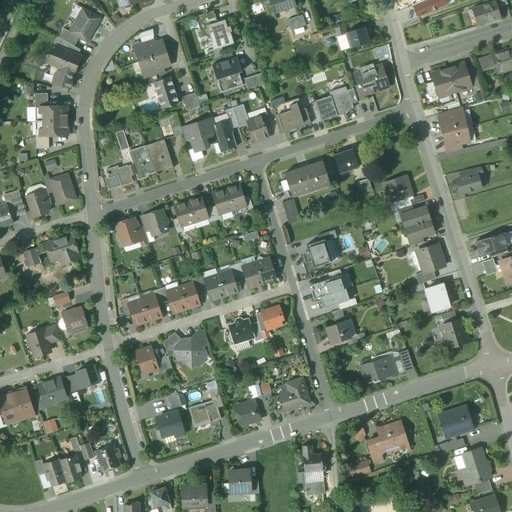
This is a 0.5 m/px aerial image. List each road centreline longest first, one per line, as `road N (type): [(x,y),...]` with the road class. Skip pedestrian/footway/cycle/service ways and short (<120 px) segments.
road 1 (residential): [(412,110),(492,366)]
road 2 (residential): [(92,215),(83,132),(90,76),(117,40),(164,11)]
road 3 (residential): [(143,478),(331,415)]
road 4 (residential): [(292,288),(108,347)]
road 5 (residential): [(255,163),(92,215)]
road 6 (residential): [(331,415),(492,366)]
road 7 (residential): [(412,110),(255,163)]
road 8 (residential): [(143,478),(108,347)]
road 9 (residential): [(108,347),(92,215)]
road 10 (residential): [(292,288),(331,415)]
road 11 (residential): [(255,163),(292,288)]
